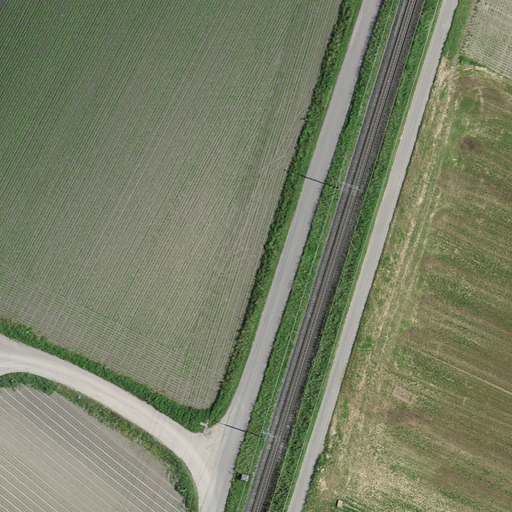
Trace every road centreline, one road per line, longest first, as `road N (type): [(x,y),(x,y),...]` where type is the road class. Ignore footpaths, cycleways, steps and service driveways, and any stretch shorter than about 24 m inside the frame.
road 1 (unclassified): [(207,511),(369,0)]
road 2 (unclassified): [(451,0),(295,511)]
road 3 (track): [(0,349),(221,464)]
